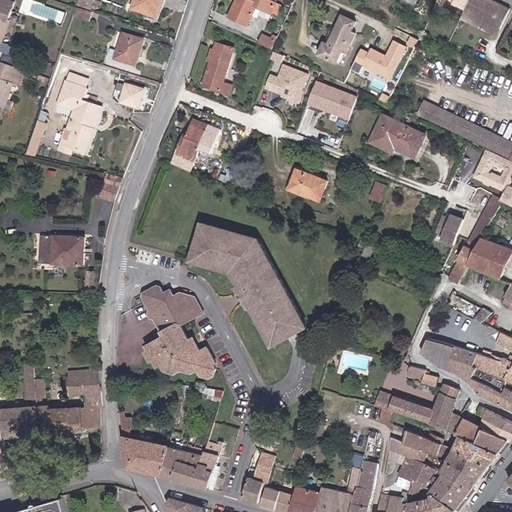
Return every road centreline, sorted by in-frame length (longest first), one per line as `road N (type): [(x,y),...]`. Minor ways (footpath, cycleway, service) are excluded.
road 1 (track): [(447,196),(172,89)]
road 2 (unclassified): [(112,277),(128,204),(202,0)]
road 3 (residential): [(112,277),(175,277),(201,289),(258,403)]
road 4 (unclassified): [(113,471),(112,277)]
road 5 (unknown): [(375,511),(379,425),(288,386)]
road 6 (unknown): [(418,363),(416,337),(444,286),(469,289),(500,312)]
